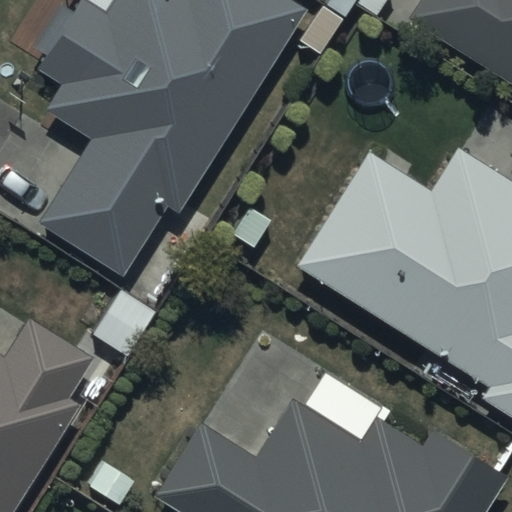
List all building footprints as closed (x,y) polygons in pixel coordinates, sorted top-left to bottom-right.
[(172,212),(300,6),(290,0),(107,0),(101,10),(84,0),(72,0),(31,66),(56,81),(39,107),(86,137),(35,219),(118,271),(159,204),(172,212)] [(511,0),(415,0),(405,18),(511,82),(511,0)] [(363,149),(290,262),(481,382),(473,394),(511,418),(511,180),(453,143),(425,188),(363,149)] [(162,229),(152,223),(114,281),(119,284),(88,331),(123,354),(191,250),(186,247),(206,216),(181,200),(162,229)] [(0,511),(4,511),(72,398),(63,393),(87,353),(25,317),(3,355),(0,352),(0,511)] [(199,417),(150,492),(182,511),(479,511),(502,477),(425,429),(418,439),(374,412),(359,436),(291,392),(253,451),(199,417)]
